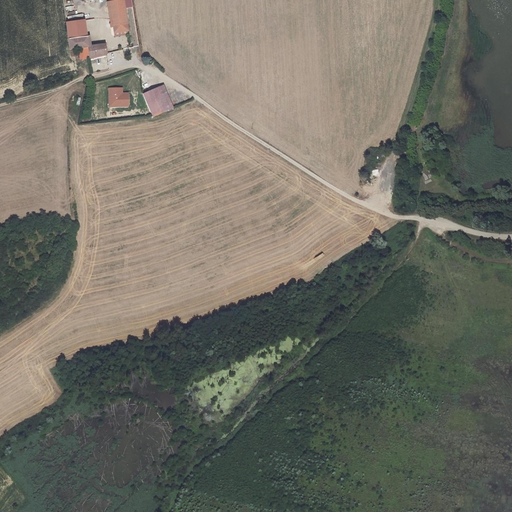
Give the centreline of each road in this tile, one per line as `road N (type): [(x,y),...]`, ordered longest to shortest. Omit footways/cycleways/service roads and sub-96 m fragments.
road 1 (unclassified): [(511,235),(395,217),(339,193),(137,63),(91,75)]
road 2 (track): [(437,0),(403,124),(369,205)]
